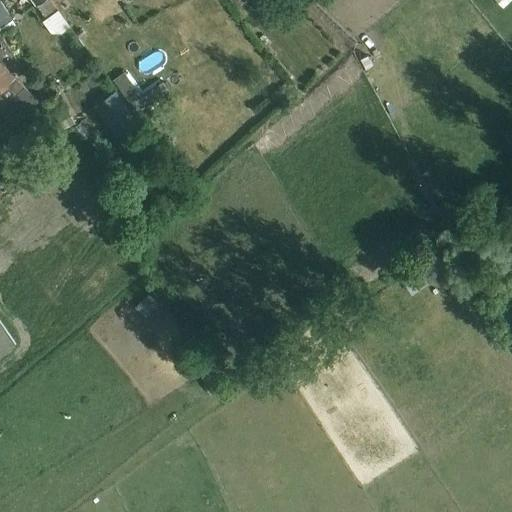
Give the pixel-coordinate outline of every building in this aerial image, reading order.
[(0,0),(0,17),(9,12),(0,0)] [(45,15),(57,6),(52,0),(34,0),(37,3),(45,15)] [(58,8),(42,20),(51,33),(61,33),(71,26),(58,8)] [(0,25),(4,32),(16,24),(9,13),(0,18),(0,25)] [(0,108),(1,110),(16,124),(40,99),(25,85),(12,73),(22,63),(0,30),(0,108)] [(126,71),(114,80),(122,92),(134,83),(126,71)] [(163,82),(154,88),(160,97),(169,90),(163,82)] [(117,90),(97,104),(120,137),(140,122),(117,90)] [(65,107),(58,112),(67,128),(75,123),(65,107)] [(419,265),(404,284),(417,294),(432,274),(419,265)] [(144,308),(160,300),(155,290),(139,297),(144,308)] [(0,356),(22,342),(0,309),(0,356)] [(211,372),(204,376),(211,389),(219,384),(211,372)]
